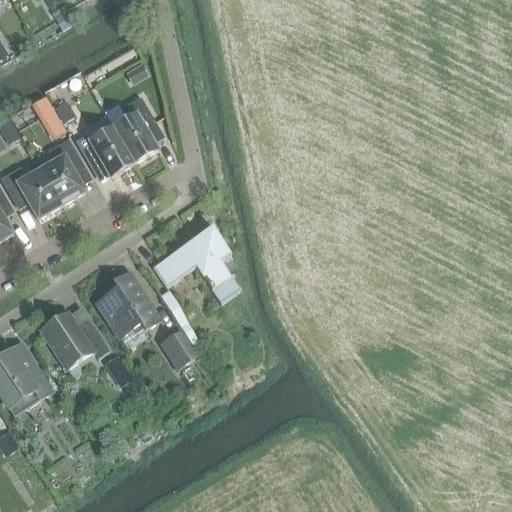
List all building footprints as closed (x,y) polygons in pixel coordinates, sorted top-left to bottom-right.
[(48,0),(44,3),(51,13),(62,7),(57,0),(48,0)] [(141,68),(125,77),(131,88),(147,79),(141,68)] [(112,131),(133,167),(157,153),(145,133),(155,127),(140,101),(121,112),(127,123),(112,131)] [(55,112),(64,127),(75,120),(67,105),(55,112)] [(110,181),(133,167),(112,131),(89,145),(85,139),(75,145),(88,166),(98,160),(110,181)] [(40,173),(61,209),(85,196),(73,175),(83,169),(68,143),(48,155),(54,165),(40,173)] [(38,223),(61,209),(40,173),(25,182),(19,171),(0,182),(0,183),(15,209),(25,202),(38,223)] [(0,244),(12,238),(1,217),(11,211),(0,191),(0,244)] [(204,265),(215,282),(207,287),(220,308),(240,295),(221,265),(231,259),(212,231),(196,250),(192,244),(152,270),(165,290),(204,265)] [(159,324),(128,277),(113,287),(117,293),(97,307),(120,342),(140,328),(144,334),(159,324)] [(168,294),(160,299),(182,333),(188,328),(168,294)] [(91,327),(79,334),(68,316),(56,324),(55,322),(42,330),(44,332),(41,334),(66,373),(93,355),(97,362),(109,354),(91,327)] [(181,334),(159,347),(175,375),(197,361),(181,334)] [(0,399),(8,412),(22,403),(28,411),(52,395),(33,366),(22,373),(10,354),(0,361),(0,399)] [(112,366),(126,389),(137,382),(124,359),(112,366)] [(9,435),(0,441),(0,453),(5,461),(20,451),(9,435)]
